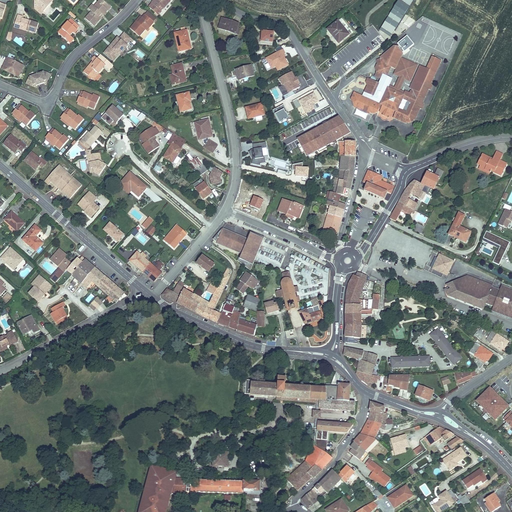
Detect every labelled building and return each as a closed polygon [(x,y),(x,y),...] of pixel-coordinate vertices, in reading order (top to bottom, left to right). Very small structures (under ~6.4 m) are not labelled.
[(40,0),(40,1),(35,0),(35,9),(45,10),(54,0),(53,0),(40,0)] [(99,17),(102,14),(103,15),(107,11),(108,11),(111,7),(102,0),(100,0),(98,2),(101,5),(97,9),(93,5),(89,9),(92,12),(86,19),(94,26),(100,19),(99,17)] [(95,0),(92,4),(93,5),(97,9),(101,5),(98,2),(95,0)] [(155,12),(158,15),(161,11),(158,8),(160,5),(164,9),(171,0),(154,0),(152,3),(153,4),(149,7),(155,12)] [(398,0),(381,31),(393,38),(413,0),(398,0)] [(148,12),(146,15),(153,21),(156,19),(148,12)] [(138,22),(137,21),(130,28),(139,36),(145,29),(147,28),(149,29),(154,22),(153,21),(146,15),(145,14),(143,17),(138,22)] [(28,21),(28,20),(22,19),(23,17),(18,15),(15,24),(20,26),(19,29),(36,34),(39,24),(29,21),(29,22),(28,21)] [(372,21),(380,27),(384,20),(376,15),(372,21)] [(222,19),(219,28),(236,34),(238,34),(240,29),(237,28),(239,24),(232,22),(233,19),(228,17),(227,20),(222,19)] [(75,28),(76,29),(79,26),(71,19),(58,33),(70,44),(74,39),(70,36),(73,33),(72,31),(75,28)] [(338,21),(328,29),(339,42),(349,34),(338,21)] [(412,40),(422,32),(415,24),(405,32),(412,40)] [(179,51),(194,48),(189,30),(175,33),(179,51)] [(122,31),(103,53),(115,62),(133,40),(122,31)] [(261,43),(274,44),(275,31),(261,31),(261,43)] [(403,46),(410,40),(404,32),(397,38),(403,46)] [(396,69),(401,57),(403,53),(398,47),(394,46),(380,57),(381,58),(377,60),(378,64),(379,66),(377,71),(375,76),(381,78),(379,83),(368,78),(366,82),(367,85),(362,96),(359,97),(354,107),(369,114),(370,112),(376,115),(379,107),(381,108),(380,112),(383,113),(383,115),(387,117),(388,115),(391,117),(393,114),(395,115),(393,118),(406,123),(406,122),(411,124),(413,119),(415,120),(420,108),(422,109),(424,104),(422,104),(429,89),(431,90),(433,85),(431,84),(441,61),(432,57),(427,69),(420,66),(410,88),(412,89),(410,93),(405,91),(405,92),(404,96),(398,93),(399,89),(404,79),(405,78),(400,76),(400,77),(395,87),(393,91),(388,88),(389,85),(392,79),(387,76),(391,67),(396,69)] [(347,61),(352,67),(360,60),(350,48),(341,55),(346,62),(347,61)] [(282,50),(265,58),(271,69),(275,67),(277,71),(290,65),(282,50)] [(89,66),(84,72),(93,80),(98,74),(105,66),(109,69),(112,65),(101,55),(98,59),(95,57),(92,60),(93,61),(95,62),(91,67),(89,66)] [(393,74),(400,77),(400,76),(405,78),(404,79),(410,81),(418,65),(401,57),(396,69),(393,74)] [(17,71),(20,72),(24,66),(7,58),(2,69),(15,75),(17,71)] [(174,79),(171,79),(173,85),(184,82),(182,73),(184,73),(182,64),(171,66),(173,75),(174,79)] [(254,76),(251,66),(236,70),(237,74),(239,74),(241,80),(254,76)] [(393,74),(396,69),(391,67),(387,76),(392,79),(389,85),(395,87),(400,77),(393,74)] [(29,71),(26,86),(37,88),(38,84),(46,85),(48,75),(29,71)] [(301,87),(293,71),(279,78),(282,86),(279,87),(283,96),(301,87)] [(98,74),(93,80),(96,82),(101,76),(98,74)] [(116,83),(110,89),(113,92),(119,87),(116,83)] [(311,85),(307,87),(320,109),(323,107),(325,105),(312,84),(311,85)] [(78,102),(88,107),(94,109),(100,97),(93,95),(92,96),(84,92),(82,96),(83,96),(82,98),(79,97),(77,102),(78,102)] [(351,98),(354,107),(359,97),(362,96),(354,92),(351,98)] [(189,99),(190,98),(189,93),(177,96),(181,112),(192,109),(190,101),(189,99)] [(262,104),(246,108),(249,119),(264,115),(262,104)] [(108,116),(113,120),(116,123),(124,115),(112,105),(105,114),(108,116)] [(13,114),(22,121),(27,126),(35,116),(30,111),(29,112),(22,106),(19,109),(19,110),(18,111),(16,109),(12,113),(13,114)] [(128,119),(138,125),(144,115),(134,109),(128,119)] [(62,118),(70,125),(75,130),(84,119),(78,115),(77,116),(70,110),(67,113),(68,114),(66,115),(64,113),(61,117),(62,118)] [(20,123),(22,121),(13,114),(12,116),(20,123)] [(69,127),(70,125),(62,118),(60,120),(69,127)] [(354,142),(354,137),(352,134),(345,125),(340,118),(333,122),(338,127),(339,142),(340,142),(341,154),(338,154),(338,157),(341,156),(355,157),(355,142),(354,142)] [(199,140),(213,137),(209,120),(195,123),(199,140)] [(95,138),(97,140),(103,133),(96,127),(90,133),(89,132),(82,140),(89,146),(95,138)] [(153,138),(155,136),(159,133),(155,128),(154,129),(152,127),(141,135),(146,142),(144,143),(142,145),(149,154),(159,147),(154,140),(153,138)] [(52,136),(49,134),(46,138),(47,138),(55,145),(60,150),(69,140),(63,135),(62,136),(55,130),(52,134),(53,134),(52,136)] [(172,144),(171,146),(164,157),(173,163),(175,158),(176,156),(177,157),(179,153),(181,149),(186,141),(174,133),(169,142),(172,144)] [(11,147),(16,151),(18,149),(22,151),(26,146),(21,142),(20,143),(11,135),(4,144),(10,149),(11,147)] [(54,147),(55,145),(47,138),(46,140),(54,147)] [(219,145),(207,139),(202,148),(214,154),(219,145)] [(251,151),(253,160),(252,164),(260,166),(261,164),(266,163),(265,158),(263,158),(262,149),(267,148),(266,143),(253,145),(254,150),(251,150),(251,151)] [(486,168),(485,169),(490,172),(491,171),(501,176),(507,164),(500,161),(503,155),(496,152),(493,159),(492,161),(487,158),(488,157),(482,154),(479,160),(482,162),(481,165),(486,168)] [(32,165),(37,169),(39,166),(42,169),(47,163),(41,159),(40,160),(32,153),(25,161),(31,166),(32,165)] [(98,158),(100,158),(99,153),(88,155),(88,160),(91,160),(92,163),(90,163),(91,168),(94,168),(95,173),(99,176),(106,166),(102,163),(102,164),(99,162),(98,158)] [(354,172),(355,157),(341,156),(340,165),(340,170),(340,177),(339,177),(338,187),(337,194),(341,195),(348,197),(349,193),(350,190),(354,172)] [(191,163),(196,169),(202,164),(198,159),(191,163)] [(153,169),(159,173),(164,165),(158,161),(153,169)] [(202,164),(196,169),(200,176),(208,170),(203,164),(202,164)] [(62,171),(64,169),(59,165),(47,179),(51,182),(52,180),(57,184),(56,186),(59,189),(69,177),(62,171)] [(486,168),(481,165),(479,169),(490,174),(490,172),(485,169),(486,168)] [(220,178),(223,173),(215,168),(210,176),(212,185),(221,182),(220,178)] [(427,172),(422,184),(431,188),(433,189),(435,185),(439,178),(440,178),(443,171),(438,168),(434,176),(427,172)] [(371,172),(368,171),(363,182),(367,184),(364,191),(369,193),(379,197),(384,200),(387,192),(391,194),(394,187),(380,181),(382,177),(370,172),(371,172)] [(131,188),(140,195),(147,187),(130,173),(120,184),(128,191),(131,188)] [(76,183),(69,177),(59,189),(62,191),(63,190),(68,194),(66,195),(70,199),(82,186),(77,182),(76,183)] [(204,183),(201,179),(194,185),(196,189),(204,199),(212,193),(204,183)] [(406,190),(399,202),(415,210),(418,204),(410,200),(408,198),(411,193),(413,194),(418,197),(418,198),(423,200),(426,194),(428,195),(431,188),(422,184),(415,180),(410,184),(406,190)] [(139,197),(140,195),(131,188),(128,191),(120,184),(119,185),(129,193),(131,190),(139,197)] [(467,200),(463,208),(485,219),(498,193),(491,190),(478,195),(474,199),(471,198),(467,200)] [(87,209),(85,211),(84,212),(91,218),(99,208),(93,203),(97,198),(89,192),(80,203),(87,209)] [(337,194),(328,192),(325,204),(330,206),(344,210),(346,204),(339,202),(341,195),(337,194)] [(437,198),(432,195),(429,201),(434,204),(437,198)] [(254,196),(250,206),(260,210),(264,200),(254,196)] [(283,200),(278,211),(286,214),(287,214),(287,213),(293,216),(299,218),(304,207),(295,203),(294,204),(283,200)] [(399,202),(390,218),(396,221),(401,212),(402,211),(406,213),(410,215),(412,212),(414,213),(415,211),(414,210),(415,210),(399,202)] [(78,205),(85,211),(87,209),(80,203),(78,205)] [(334,216),(342,218),(344,210),(330,206),(327,217),(333,219),(334,216)] [(130,214),(143,224),(148,218),(135,208),(130,214)] [(507,228),(509,223),(510,221),(511,221),(511,211),(506,209),(499,224),(507,228)] [(24,224),(12,212),(5,220),(17,231),(24,224)] [(464,216),(459,213),(449,234),(457,238),(458,238),(458,237),(465,240),(468,236),(469,236),(471,232),(459,227),(464,216)] [(337,234),(342,218),(334,216),(333,219),(327,217),(324,230),(337,234)] [(149,217),(143,224),(147,227),(153,220),(149,217)] [(110,223),(104,230),(118,242),(124,235),(110,223)] [(422,226),(417,223),(414,230),(421,234),(423,231),(420,229),(422,226)] [(152,225),(147,231),(151,235),(156,229),(152,225)] [(174,249),(187,234),(177,225),(164,240),(174,249)] [(34,238),(35,237),(41,231),(35,226),(23,240),(36,251),(43,243),(36,238),(36,239),(34,238)] [(254,261),(264,237),(250,231),(245,240),(244,240),(245,237),(237,234),(237,235),(221,229),(220,230),(213,239),(217,242),(216,242),(240,252),(237,260),(243,265),(250,270),(254,261)] [(499,249),(496,256),(502,259),(507,248),(507,244),(509,244),(510,242),(486,231),(483,238),(500,246),(499,249)] [(499,249),(500,246),(483,238),(482,240),(499,249)] [(11,264),(10,266),(14,270),(23,259),(10,248),(1,258),(6,263),(8,261),(11,264)] [(64,257),(66,255),(60,250),(51,260),(60,269),(51,280),(55,283),(72,264),(65,259),(64,257)] [(143,272),(150,264),(144,259),(146,256),(143,253),(141,255),(137,252),(130,261),(143,272)] [(430,271),(438,255),(433,252),(425,269),(430,271)] [(432,269),(447,277),(455,261),(440,254),(432,269)] [(75,264),(79,267),(85,260),(81,256),(75,264)] [(203,256),(197,264),(209,272),(214,265),(203,256)] [(493,262),(499,265),(502,259),(496,256),(493,262)] [(329,288),(329,269),(308,258),(306,261),(306,268),(312,268),(315,270),(306,269),(304,268),(303,277),(311,281),(311,283),(307,290),(307,296),(331,297),(331,290),(329,288)] [(82,284),(95,268),(85,260),(79,267),(72,275),(75,279),(71,284),(75,286),(77,284),(76,283),(78,281),(82,284)] [(150,264),(143,272),(154,282),(161,274),(159,271),(164,265),(158,260),(156,263),(154,262),(152,265),(150,264)] [(97,286),(105,277),(95,268),(82,284),(87,288),(91,284),(94,287),(96,285),(97,286)] [(212,311),(225,285),(230,275),(228,274),(230,271),(227,269),(221,279),(217,288),(214,294),(209,303),(202,316),(218,323),(221,314),(219,314),(212,311)] [(254,288),(259,281),(247,272),(240,281),(242,282),(236,289),(243,294),(248,287),(249,285),(251,286),(250,288),(251,289),(254,288)] [(289,272),(283,273),(282,274),(284,280),(283,282),(282,283),(282,284),(282,285),(283,290),(279,291),(278,291),(277,292),(277,293),(277,294),(277,295),(277,296),(278,296),(278,297),(279,297),(280,296),(280,298),(283,297),(284,300),(285,300),(287,307),(286,307),(287,308),(288,312),(290,312),(290,313),(296,311),(296,310),(298,310),(296,302),(300,302),(298,296),(295,297),(294,293),(298,292),(297,287),(293,288),(289,272)] [(346,325),(346,326),(361,326),(361,325),(360,318),(371,318),(371,315),(372,315),(372,309),(367,309),(367,310),(360,310),(360,305),(359,305),(359,304),(358,299),(360,295),(362,295),(363,293),(361,292),(366,280),(366,279),(356,276),(354,275),(349,284),(347,295),(346,314),(346,325)] [(32,284),(34,286),(42,278),(39,276),(32,284)] [(511,294),(499,290),(491,287),(492,285),(467,276),(465,277),(464,280),(461,281),(458,280),(456,281),(457,282),(457,283),(456,283),(456,284),(453,283),(451,287),(449,291),(448,295),(483,309),(485,302),(494,306),(509,312),(507,316),(511,318),(511,294)] [(109,296),(117,287),(105,277),(97,286),(109,296)] [(43,294),(50,285),(42,278),(34,286),(35,287),(29,294),(38,302),(44,295),(43,294)] [(52,286),(50,285),(43,294),(44,295),(52,286)] [(178,285),(177,285),(174,292),(167,289),(162,295),(177,303),(195,312),(199,306),(190,300),(194,295),(182,288),(178,285)] [(217,288),(211,285),(208,291),(214,294),(217,288)] [(499,290),(511,294),(511,289),(501,285),(499,290)] [(117,287),(109,296),(116,303),(124,293),(117,287)] [(8,293),(4,298),(8,301),(12,297),(8,293)] [(199,306),(195,312),(202,316),(209,303),(208,303),(194,295),(190,300),(199,306)] [(248,295),(244,307),(256,311),(260,300),(248,295)] [(103,302),(97,297),(88,306),(94,311),(96,308),(97,308),(99,305),(100,306),(103,302)] [(307,309),(312,321),(322,318),(319,305),(316,298),(312,300),(308,302),(310,307),(307,309)] [(265,304),(268,314),(272,313),(272,311),(275,310),(276,311),(279,310),(277,301),(265,304)] [(55,322),(66,316),(62,308),(65,306),(63,302),(51,309),(53,312),(51,314),(55,322)] [(235,308),(225,305),(224,309),(221,314),(218,323),(229,327),(242,332),(255,336),(257,326),(239,321),(241,314),(238,313),(233,312),(235,308)] [(507,316),(509,312),(494,306),(492,311),(507,316)] [(312,321),(307,309),(302,311),(299,312),(305,324),(312,321)] [(34,333),(39,330),(31,316),(18,323),(24,334),(32,330),(34,333)] [(68,318),(66,316),(55,322),(57,325),(68,318)] [(361,326),(346,326),(345,337),(348,337),(354,338),(360,338),(366,338),(366,326),(361,325),(361,326)] [(441,351),(451,343),(438,327),(428,335),(441,351)] [(492,343),(491,344),(501,350),(503,347),(504,346),(505,347),(508,342),(497,334),(492,331),(487,339),(492,343)] [(0,349),(0,350),(6,346),(6,345),(9,344),(9,345),(10,346),(17,342),(12,332),(8,334),(9,335),(5,337),(5,336),(0,338),(0,349)] [(451,343),(441,351),(452,365),(462,358),(451,343)] [(493,354),(476,343),(470,352),(485,362),(487,359),(488,360),(493,354)] [(346,348),(344,348),(344,349),(345,349),(344,355),(358,360),(359,362),(357,372),(371,376),(375,366),(378,356),(370,353),(366,352),(346,348)] [(410,367),(410,356),(391,357),(391,367),(410,367)] [(430,356),(410,356),(410,367),(430,366),(430,356)] [(474,362),(480,370),(484,364),(477,359),(474,362)] [(472,377),(476,376),(475,371),(471,373),(470,372),(461,373),(455,373),(459,383),(472,378),(472,377)] [(371,376),(357,372),(357,374),(362,381),(367,385),(368,382),(372,382),(377,382),(377,380),(379,380),(380,379),(380,376),(378,376),(371,376)] [(406,391),(409,376),(390,376),(390,378),(385,378),(384,384),(395,386),(394,387),(401,388),(400,390),(406,391)] [(449,376),(441,379),(444,385),(447,384),(446,383),(451,382),(449,376)] [(349,402),(350,385),(346,385),(339,384),(338,384),(338,385),(339,385),(338,387),(337,387),(285,383),(285,382),(286,382),(286,378),(278,377),(278,382),(251,380),(251,390),(250,390),(250,391),(251,391),(250,395),(265,396),(278,397),(281,397),(281,400),(316,403),(319,403),(320,403),(319,408),(335,410),(340,410),(355,411),(355,402),(349,402)] [(419,386),(416,395),(424,398),(424,399),(429,401),(433,391),(419,386)] [(509,408),(490,389),(477,402),(496,421),(509,408)] [(384,413),(385,407),(370,402),(369,411),(371,411),(383,413),(384,413)] [(383,413),(371,411),(369,419),(368,421),(381,424),(383,413)] [(511,428),(511,427),(511,413),(510,412),(503,419),(506,421),(506,422),(511,428)] [(388,414),(384,413),(383,413),(381,424),(387,425),(393,424),(393,420),(386,420),(388,414)] [(381,424),(368,421),(361,434),(374,438),(379,427),(384,430),(386,430),(388,430),(389,430),(390,429),(391,429),(393,424),(387,425),(381,424)] [(347,433),(354,425),(338,423),(333,423),(318,422),(317,431),(316,447),(308,463),(310,465),(304,470),(303,468),(289,482),(297,491),(312,477),(307,473),(315,465),(318,468),(318,467),(322,470),(333,458),(330,456),(327,454),(325,453),(326,451),(328,432),(347,433)] [(441,428),(439,427),(429,434),(435,442),(436,442),(442,438),(444,441),(445,442),(454,435),(450,433),(441,428)] [(317,431),(314,430),(313,446),(306,461),(283,482),(285,485),(289,482),(303,468),(304,470),(310,465),(308,463),(316,447),(317,431)] [(361,434),(354,442),(361,448),(365,444),(368,447),(376,440),(375,439),(374,438),(361,434)] [(409,447),(405,434),(389,438),(393,450),(391,451),(392,456),(406,452),(405,448),(409,447)] [(435,442),(429,434),(424,438),(430,446),(435,442)] [(464,441),(458,437),(447,444),(451,450),(464,441)] [(359,460),(365,452),(364,452),(361,448),(354,442),(352,446),(354,447),(353,449),(350,453),(353,455),(359,460)] [(461,448),(445,459),(452,469),(455,466),(454,464),(466,456),(461,448)] [(228,453),(214,452),(213,467),(228,467),(228,453)] [(449,470),(452,469),(445,459),(442,460),(449,470)] [(383,470),(372,461),(371,462),(368,466),(367,467),(373,472),(370,475),(377,481),(385,487),(391,479),(381,472),(383,470)] [(313,478),(322,470),(318,467),(318,468),(315,465),(307,473),(312,477),(313,478)] [(259,490),(259,481),(244,481),(198,480),(198,479),(191,479),(187,479),(187,481),(185,481),(185,479),(175,479),(176,472),(152,466),(139,511),(165,511),(171,493),(187,493),(187,492),(189,493),(189,489),(191,489),(191,494),(197,494),(197,493),(244,494),(244,492),(245,492),(254,492),(254,490),(259,490)] [(354,473),(348,467),(345,470),(344,469),(341,473),(338,476),(342,479),(345,482),(348,479),(354,473)] [(481,469),(463,481),(468,488),(473,485),(474,486),(481,481),(482,483),(488,479),(481,469)] [(338,476),(333,470),(327,476),(327,479),(324,479),(319,484),(321,487),(322,489),(327,493),(342,479),(338,476)] [(254,492),(245,492),(245,494),(262,494),(275,494),(285,485),(283,482),(274,491),(262,491),(262,490),(261,490),(261,489),(261,488),(261,486),(261,484),(261,483),(262,482),(262,478),(259,478),(259,481),(259,490),(254,490),(254,492)] [(406,485),(388,498),(391,503),(396,504),(398,506),(402,503),(401,500),(407,496),(409,499),(413,496),(406,485)] [(321,487),(318,491),(322,496),(326,493),(322,489),(321,487)] [(319,499),(312,490),(302,499),(308,508),(319,499)] [(379,498),(382,495),(377,490),(374,493),(379,498)] [(434,504),(439,511),(440,511),(454,503),(446,491),(438,496),(441,500),(442,502),(440,503),(439,501),(434,504)] [(494,493),(485,499),(487,502),(490,507),(488,508),(491,511),(492,511),(501,507),(498,503),(500,502),(494,493)] [(470,502),(465,494),(462,496),(460,494),(457,496),(461,503),(463,506),(470,502)] [(347,511),(349,511),(342,500),(328,509),(330,511),(347,511)] [(371,511),(377,506),(373,502),(366,506),(356,511),(371,511)]
